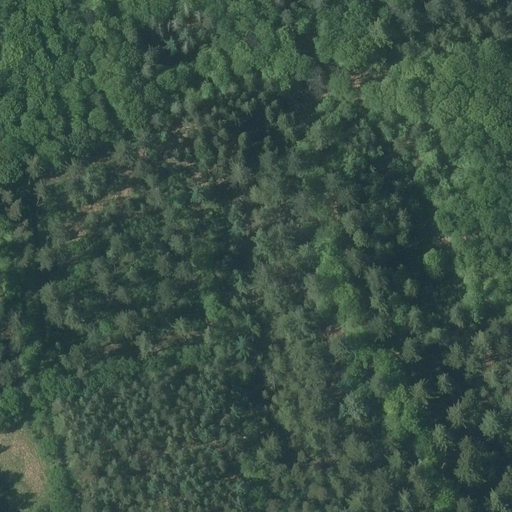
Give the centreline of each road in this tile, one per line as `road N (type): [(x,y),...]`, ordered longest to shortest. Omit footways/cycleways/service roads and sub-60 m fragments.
road 1 (track): [(463,511),(446,442),(368,327),(284,70)]
road 2 (track): [(79,144),(284,70)]
road 3 (track): [(284,70),(478,0)]
road 4 (track): [(46,0),(79,144)]
